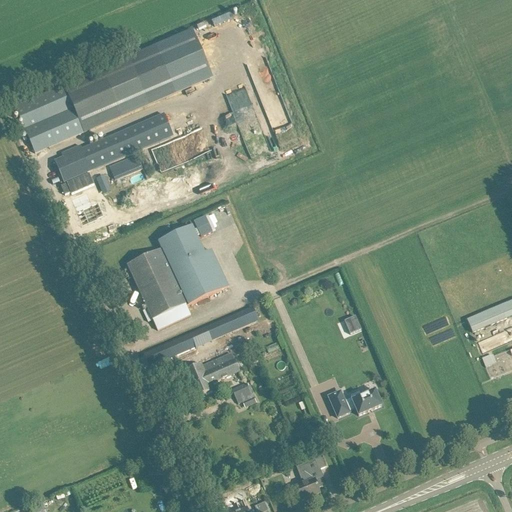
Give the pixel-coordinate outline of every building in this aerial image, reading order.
[(224,17),(214,21),(217,26),(226,21),(224,17)] [(101,70),(15,107),(35,154),(121,117),(148,106),(204,82),(184,35),(128,59),(101,70)] [(63,158),(55,162),(64,184),(173,137),(164,115),(82,150),(80,146),(62,155),(63,158)] [(237,167),(258,159),(256,155),(249,157),(234,118),(225,122),(233,143),(228,145),(237,167)] [(143,169),(137,156),(110,168),(116,181),(143,169)] [(169,175),(171,181),(184,177),(182,171),(169,175)] [(103,178),(96,180),(99,187),(105,184),(103,178)] [(85,192),(70,198),(81,224),(96,218),(96,217),(101,215),(95,201),(90,203),(85,192)] [(160,251),(127,266),(153,321),(175,311),(179,321),(191,316),(187,308),(222,291),(205,255),(198,240),(213,233),(205,217),(200,220),(193,223),(194,225),(198,234),(196,235),(192,226),(158,242),(162,250),(160,251)] [(511,318),(511,302),(467,321),(473,334),(511,318)] [(150,368),(257,322),(252,309),(145,355),(150,368)] [(483,358),(486,367),(497,363),(493,354),(483,358)] [(210,386),(239,373),(231,355),(202,367),(202,365),(184,373),(195,399),(213,392),(210,386)] [(254,398),(247,384),(232,391),(238,405),(254,398)] [(350,397),(351,399),(352,401),(345,404),(341,393),(328,398),(337,419),(350,414),(349,412),(355,409),(359,417),(382,407),(375,392),(361,397),(359,393),(350,397)] [(327,486),(323,476),(321,470),(327,468),(321,453),(301,461),(303,465),(302,466),(309,483),(295,488),(296,493),(300,502),(320,495),(318,489),(327,486)] [(295,488),(288,491),(294,505),(300,502),(296,493),(295,488)] [(229,506),(246,499),(242,490),(225,497),(229,506)] [(247,511),(247,509),(239,511),(224,511),(219,500),(209,504),(212,511),(247,511)] [(44,503),(36,504),(37,511),(41,511),(46,511),(44,503)]
